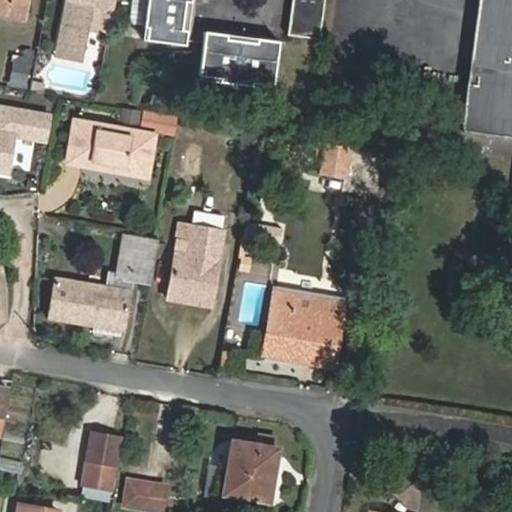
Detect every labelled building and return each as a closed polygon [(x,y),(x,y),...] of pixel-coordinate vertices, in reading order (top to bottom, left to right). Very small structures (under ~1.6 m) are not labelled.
[(0,0),(0,17),(32,22),(35,0),(0,0)] [(119,0),(72,0),(65,32),(71,44),(87,48),(91,31),(111,36),(119,0)] [(143,0),(142,11),(181,16),(183,3),(189,4),(189,0),(143,0)] [(320,40),(324,0),(290,0),(287,36),(320,40)] [(511,0),(476,0),(462,125),(511,131),(511,0)] [(181,16),(142,11),(141,23),(139,36),(185,42),(186,31),(180,30),(181,16)] [(188,17),(181,16),(180,30),(186,31),(188,17)] [(83,63),(87,48),(71,44),(65,32),(59,57),(83,63)] [(198,81),(237,85),(242,44),(227,42),(228,36),(204,33),(198,81)] [(242,44),(237,85),(274,90),(279,43),(259,40),(258,45),(242,44)] [(31,87),(35,50),(12,48),(8,85),(31,87)] [(0,123),(49,134),(53,117),(0,106),(0,107),(0,123)] [(142,130),(176,133),(178,115),(143,112),(142,130)] [(152,132),(74,118),(67,159),(145,174),(152,132)] [(12,133),(0,131),(0,171),(6,172),(12,133)] [(256,133),(241,131),(237,161),(252,163),(256,133)] [(351,175),(357,146),(329,141),(324,171),(351,175)] [(198,207),(195,221),(222,226),(224,211),(198,207)] [(182,219),(168,294),(209,302),(223,226),(222,226),(195,221),(182,219)] [(152,282),(160,238),(123,232),(116,272),(110,271),(108,286),(57,277),(50,316),(123,328),(132,278),(152,282)] [(265,350),(284,354),(294,297),(302,299),(304,287),(278,282),(265,350)] [(284,354),(333,363),(345,295),(304,287),(302,299),(294,297),(284,354)] [(244,352),(222,350),(220,367),(242,369),(244,352)] [(95,432),(87,470),(111,475),(119,436),(95,432)] [(276,446),(231,438),(221,490),(266,499),(276,446)] [(111,475),(87,470),(85,482),(108,487),(111,475)] [(129,479),(125,503),(148,507),(152,483),(129,479)] [(165,485),(152,483),(148,507),(161,510),(165,485)] [(55,511),(56,508),(18,501),(16,511),(55,511)]
